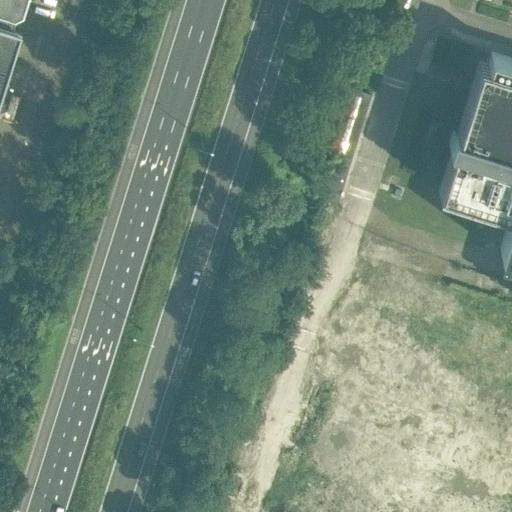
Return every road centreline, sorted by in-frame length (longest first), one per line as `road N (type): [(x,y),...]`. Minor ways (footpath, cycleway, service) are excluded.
road 1 (primary): [(115,511),(274,0)]
road 2 (primary): [(205,0),(49,511)]
